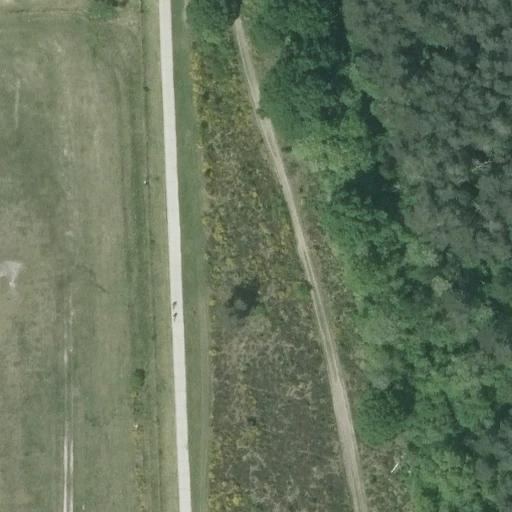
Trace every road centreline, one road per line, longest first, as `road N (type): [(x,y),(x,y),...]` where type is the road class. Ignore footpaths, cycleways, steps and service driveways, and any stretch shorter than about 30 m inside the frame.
road 1 (unknown): [(231,0),(312,274),(361,511)]
road 2 (unknown): [(201,511),(190,0)]
road 3 (track): [(63,511),(58,270)]
